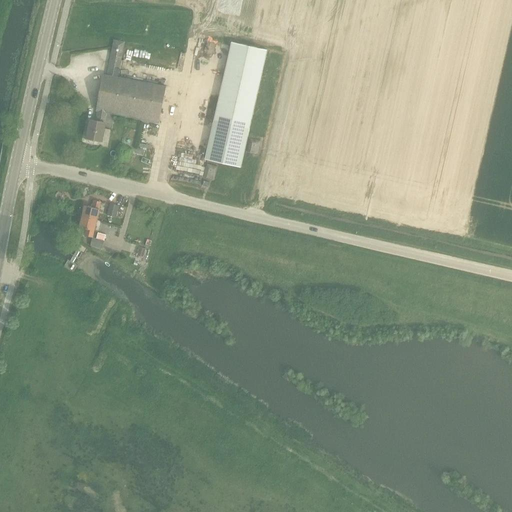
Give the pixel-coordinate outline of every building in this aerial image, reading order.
[(101,111),(99,121),(90,119),(86,138),(102,141),(105,122),(103,122),(105,112),(159,122),(166,86),(118,77),(125,42),(125,41),(114,39),(113,45),(112,49),(107,75),(103,74),(97,111),(101,111)] [(231,42),(205,159),(219,162),(240,167),(267,50),(231,42)] [(250,137),(247,152),(258,154),(261,139),(250,137)] [(122,146),(118,159),(129,162),(132,148),(122,146)] [(207,164),(203,177),(214,180),(217,167),(207,164)] [(91,207),(85,205),(82,216),(97,220),(101,202),(93,200),(91,207)] [(110,203),(107,216),(120,219),(124,207),(110,203)] [(92,238),(97,220),(82,216),(79,227),(86,229),(84,236),(92,238)] [(91,246),(102,249),(106,235),(98,233),(97,238),(93,237),(91,246)] [(139,247),(138,255),(144,257),(146,249),(139,247)]
